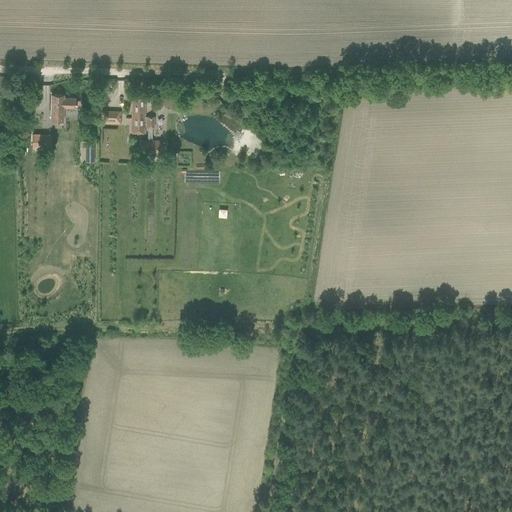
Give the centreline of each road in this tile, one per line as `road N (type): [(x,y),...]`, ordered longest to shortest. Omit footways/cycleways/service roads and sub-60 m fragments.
road 1 (track): [(511,312),(296,328),(0,333)]
road 2 (track): [(296,328),(265,511)]
